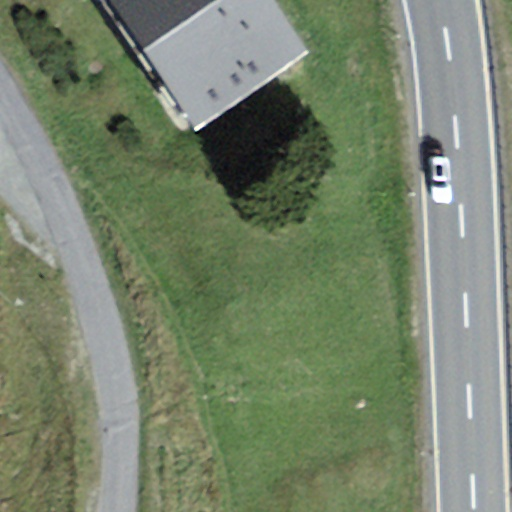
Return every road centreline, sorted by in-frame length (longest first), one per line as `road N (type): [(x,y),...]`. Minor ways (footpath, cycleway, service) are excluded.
road 1 (primary): [(472,511),(451,72),(440,0)]
road 2 (track): [(121,511),(105,307),(61,198)]
road 3 (track): [(61,198),(0,86)]
